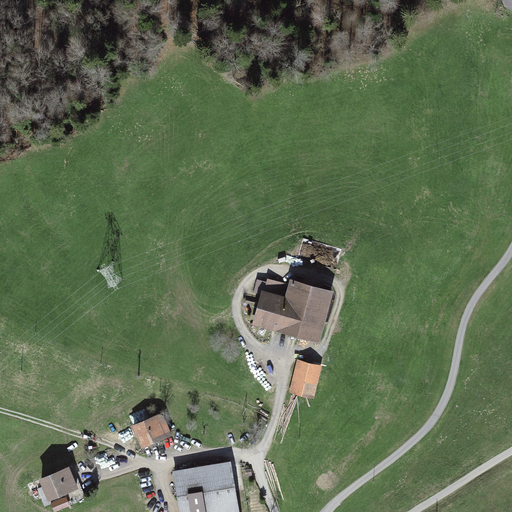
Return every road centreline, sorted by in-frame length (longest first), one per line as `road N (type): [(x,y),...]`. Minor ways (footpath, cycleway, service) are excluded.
road 1 (residential): [(329,511),(437,421),(475,302),(511,257)]
road 2 (track): [(0,410),(130,450),(141,463)]
